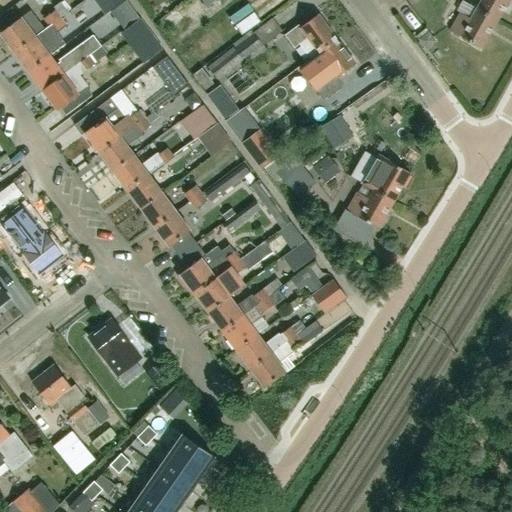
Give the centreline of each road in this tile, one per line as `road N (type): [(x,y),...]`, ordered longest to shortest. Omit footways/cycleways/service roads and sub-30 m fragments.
road 1 (residential): [(278,480),(481,161)]
road 2 (residential): [(278,480),(193,369),(194,351),(126,261)]
road 3 (residential): [(126,261),(116,248),(94,248),(24,161),(29,134),(0,94)]
road 4 (residential): [(393,511),(511,321)]
road 5 (residential): [(481,161),(361,0)]
road 6 (residential): [(0,355),(126,261)]
